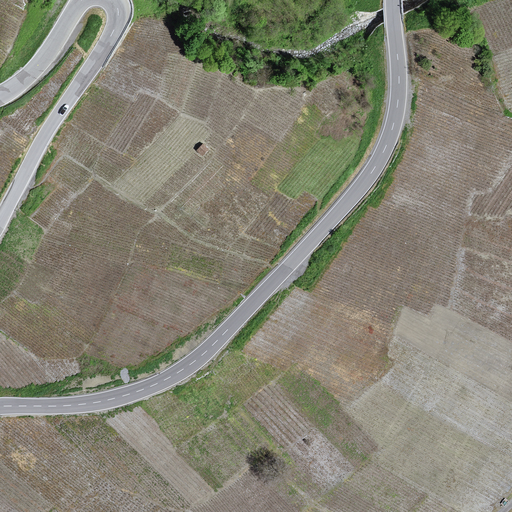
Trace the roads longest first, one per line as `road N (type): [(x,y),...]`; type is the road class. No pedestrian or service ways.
road 1 (tertiary): [(392,0),(398,102),(379,160),(222,335),(187,366),(137,391),(83,404),(0,405)]
road 2 (tertiary): [(0,221),(37,146),(110,36),(118,16),(112,0)]
road 3 (tertiary): [(81,0),(42,60),(0,95)]
road 4 (track): [(511,114),(481,42),(437,25)]
